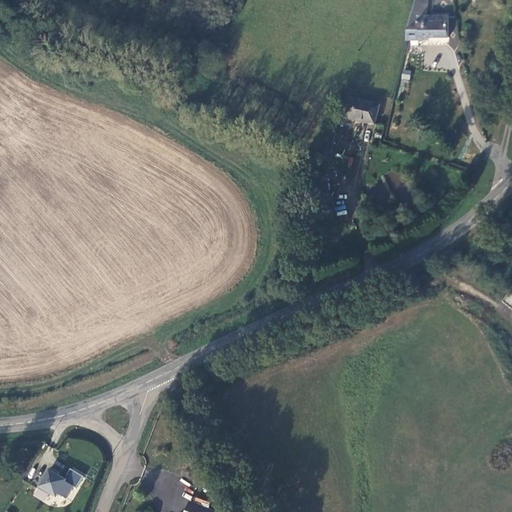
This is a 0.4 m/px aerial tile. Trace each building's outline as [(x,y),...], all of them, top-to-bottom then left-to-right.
[(428,0),(415,0),(412,11),(405,38),(427,40),(428,36),(447,36),(447,14),(428,14),(428,0)] [(403,69),(401,78),(409,80),(411,70),(403,69)] [(347,95),(339,123),(354,129),(357,120),(372,124),(377,102),(347,95)] [(318,189),(317,169),(307,164),(310,191),(318,189)] [(55,476),(57,474),(48,469),(36,488),(47,495),(48,492),(55,496),(57,493),(64,497),(71,486),(74,488),(81,476),(68,468),(63,478),(61,480),(55,476)] [(215,511),(188,502),(184,511),(215,511)]
